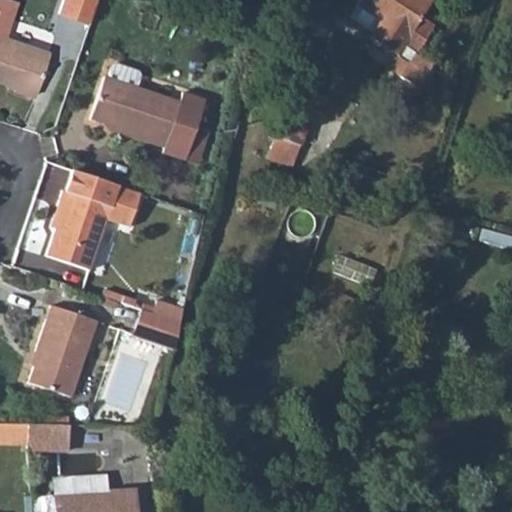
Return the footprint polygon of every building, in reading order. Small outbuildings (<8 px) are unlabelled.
[(0,0),(0,80),(6,83),(13,85),(11,90),(33,96),(47,54),(2,39),(14,2),(6,0),(0,0)] [(58,0),(58,3),(89,14),(94,0),(58,0)] [(356,0),(355,3),(378,19),(366,37),(375,43),(375,45),(383,51),(385,50),(393,55),(396,55),(406,62),(396,77),(413,88),(428,65),(413,54),(432,26),(418,16),(428,3),(422,0),(356,0)] [(103,123),(118,128),(116,132),(162,147),(161,152),(184,159),(195,125),(204,99),(181,92),(178,101),(134,87),(137,76),(134,71),(112,63),(106,66),(103,76),(99,76),(86,117),(103,123)] [(269,136),(299,145),(310,111),(319,114),(324,98),(296,89),(291,104),(281,101),(269,136)] [(103,127),(116,132),(118,128),(103,123),(103,127)] [(184,159),(196,164),(208,129),(195,125),(184,159)] [(53,229),(44,255),(86,269),(103,218),(127,226),(138,192),(70,169),(62,191),(60,191),(55,206),(60,207),(53,229)] [(48,226),(53,229),(60,207),(55,206),(48,226)] [(511,234),(483,229),(481,238),(511,243),(511,234)] [(151,312),(178,321),(180,307),(156,299),(151,312)] [(32,364),(25,382),(69,396),(94,320),(49,305),(34,349),(36,350),(32,364)] [(132,334),(172,347),(178,321),(151,312),(140,309),(132,334)] [(25,424),(0,423),(0,443),(26,444),(25,424)] [(65,425),(25,424),(26,444),(26,453),(66,450),(65,425)] [(50,498),(51,511),(134,511),(133,491),(107,492),(107,496),(50,498)]
